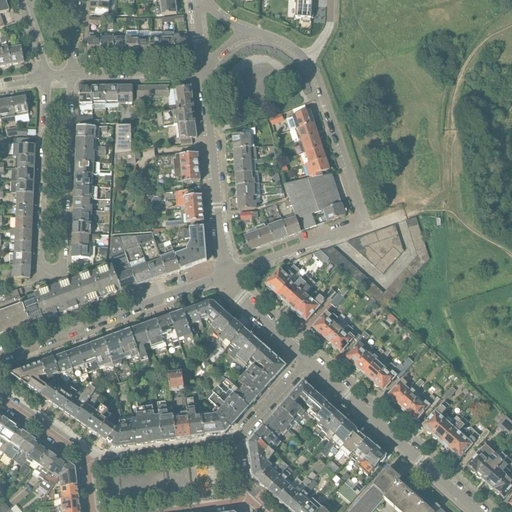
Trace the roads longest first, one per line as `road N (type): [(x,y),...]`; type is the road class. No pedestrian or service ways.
road 1 (residential): [(225,277),(366,224),(303,59)]
road 2 (residential): [(476,511),(305,360)]
road 3 (residential): [(225,277),(202,72)]
road 4 (residential): [(45,76),(39,257),(59,271)]
road 5 (residential): [(59,271),(66,262),(70,74)]
road 6 (residential): [(225,277),(80,329)]
road 7 (residential): [(233,445),(89,463)]
road 8 (residential): [(70,74),(202,72)]
